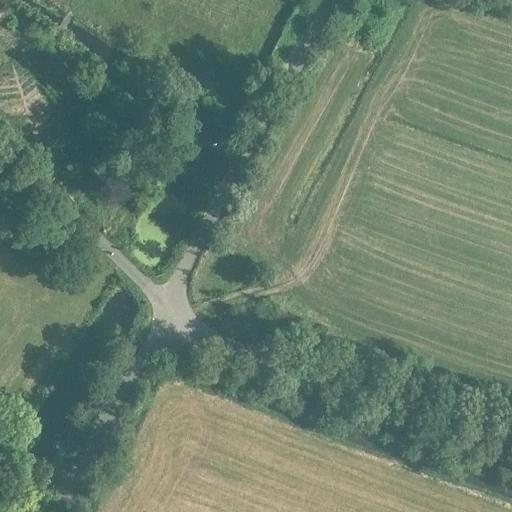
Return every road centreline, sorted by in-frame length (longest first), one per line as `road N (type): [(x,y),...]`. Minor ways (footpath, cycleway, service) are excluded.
road 1 (unclassified): [(511,435),(207,339),(166,312)]
road 2 (unclassified): [(166,312),(324,0)]
road 3 (unclassified): [(54,511),(166,312)]
